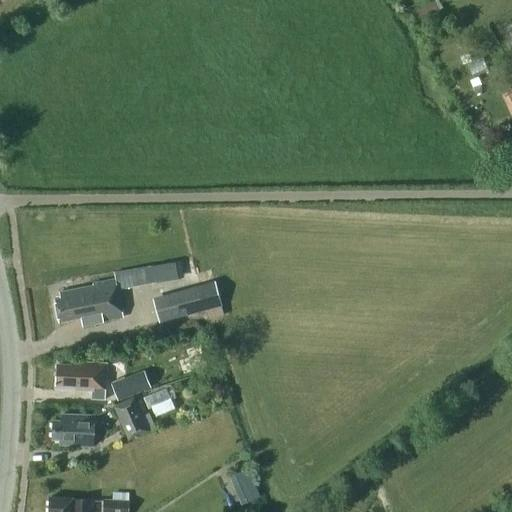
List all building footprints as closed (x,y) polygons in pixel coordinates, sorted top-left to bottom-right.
[(439,9),(434,2),(419,10),(424,18),(439,9)] [(104,321),(124,317),(119,288),(177,279),(174,263),(116,271),(117,278),(94,283),(94,285),(60,292),(61,297),(56,299),(59,321),(81,317),(83,326),(104,322),(104,321)] [(153,298),(160,322),(222,305),(216,281),(153,298)] [(76,389),(106,391),(107,364),(72,362),(72,366),(57,366),(56,384),(76,385),(76,389)] [(113,384),(119,400),(145,390),(139,374),(113,384)] [(177,398),(173,388),(168,390),(167,388),(145,397),(149,409),(153,407),(155,412),(174,404),(172,400),(177,398)] [(144,415),(135,395),(113,405),(128,440),(157,428),(150,412),(144,415)] [(60,444),(93,446),(94,416),(62,414),(61,421),(54,420),(53,439),(61,439),(60,444)] [(198,435),(142,457),(151,480),(207,458),(198,435)] [(248,470),(231,478),(243,504),(260,497),(248,470)] [(128,511),(129,492),(113,491),(113,499),(104,498),(103,511),(128,511)] [(91,511),(91,510),(92,500),(74,499),(74,498),(51,497),(50,511),(91,511)]
